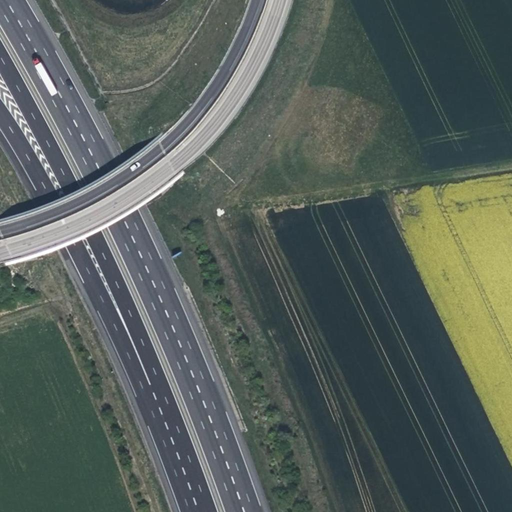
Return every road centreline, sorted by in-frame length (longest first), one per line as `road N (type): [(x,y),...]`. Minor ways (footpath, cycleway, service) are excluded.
road 1 (motorway): [(246,511),(140,247),(3,0)]
road 2 (tertiary): [(0,252),(101,214),(177,162),(244,68),(275,0)]
road 3 (motorway): [(0,49),(113,269),(153,386)]
road 4 (motorway): [(0,232),(98,195),(168,144),(229,64),(258,0)]
road 5 (motorway): [(0,108),(60,207),(133,365),(153,386)]
road 6 (motorway): [(153,386),(202,511)]
